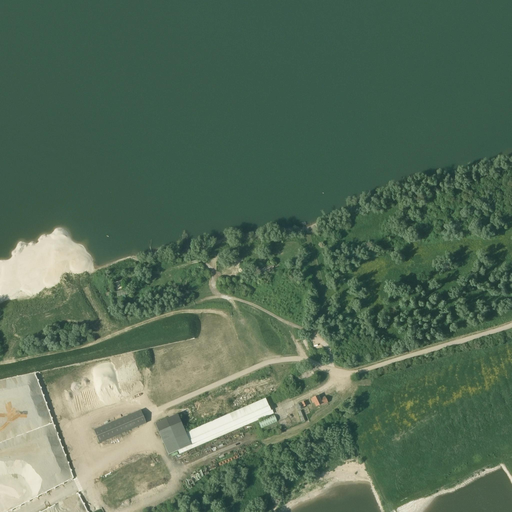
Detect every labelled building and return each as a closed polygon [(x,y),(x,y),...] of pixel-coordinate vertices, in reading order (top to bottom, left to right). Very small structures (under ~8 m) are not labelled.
[(88,300),(91,306),(98,303),(94,296),(88,300)] [(303,393),(320,388),(318,381),(301,387),(303,393)] [(312,399),(311,399),(312,403),(314,403),(316,407),(322,403),(323,405),(327,403),(324,397),(320,399),(318,396),(312,399)] [(168,455),(178,451),(179,454),(257,420),(273,413),(271,408),(270,409),(269,406),(265,399),(186,433),(177,414),(155,424),(168,455)] [(303,408),(307,405),(305,401),(295,405),(297,411),(303,408)] [(99,443),(146,424),(141,410),(93,430),(99,443)] [(261,429),(277,422),(274,415),(258,422),(261,429)] [(130,458),(124,460),(125,462),(137,458),(135,451),(128,453),(130,458)] [(153,461),(158,461),(157,453),(145,455),(146,461),(153,460),(153,461)] [(73,461),(65,463),(69,475),(67,476),(68,481),(76,478),(75,473),(77,472),(73,461)] [(107,464),(101,466),(103,470),(95,473),(96,476),(110,471),(107,464)] [(158,483),(165,484),(167,480),(167,481),(170,476),(168,475),(169,472),(158,470),(154,476),(155,475),(150,482),(150,484),(147,483),(146,485),(142,484),(142,487),(138,486),(138,489),(132,488),(132,491),(145,494),(147,492),(151,493),(152,490),(155,491),(156,488),(159,489),(159,487),(157,486),(158,483)] [(197,473),(190,477),(193,483),(201,479),(197,473)] [(121,488),(129,486),(127,479),(119,482),(121,488)] [(67,488),(62,495),(65,496),(66,495),(82,506),(87,499),(71,488),(70,490),(67,488)] [(111,498),(111,501),(125,505),(126,502),(128,503),(129,500),(116,496),(115,499),(111,498)]
